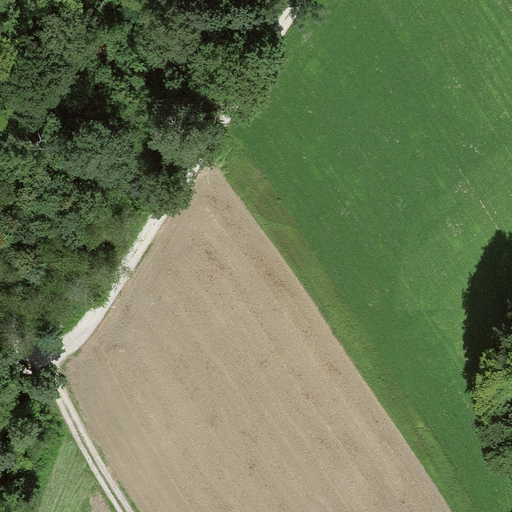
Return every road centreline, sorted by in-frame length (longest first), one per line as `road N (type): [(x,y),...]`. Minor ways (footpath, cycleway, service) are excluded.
road 1 (track): [(0,335),(45,357),(103,295),(153,194),(292,0)]
road 2 (track): [(45,357),(131,511)]
